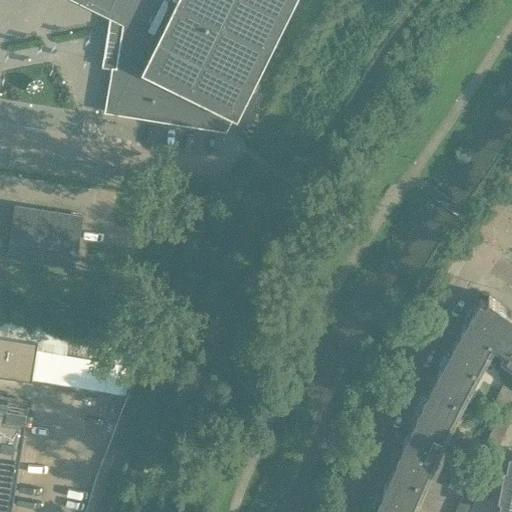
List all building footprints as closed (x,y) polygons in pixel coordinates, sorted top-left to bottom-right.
[(75,0),(122,23),(120,36),(112,35),(109,51),(117,53),(115,65),(111,65),(104,111),(226,130),(234,114),(237,116),(294,0),(75,0)] [(8,255),(73,265),(81,215),(16,205),(8,255)] [(452,411),(460,396),(473,370),(492,337),(510,350),(506,355),(511,358),(511,311),(488,294),(485,299),(479,296),(474,305),(454,339),(436,372),(421,400),(410,425),(376,503),(372,511),(408,511),(412,503),(440,438),(452,411)] [(137,364),(141,340),(0,317),(0,334),(37,340),(36,348),(137,364)] [(0,334),(0,375),(31,380),(36,348),(37,340),(0,334)] [(10,511),(26,415),(6,412),(8,403),(0,401),(0,511),(10,511)] [(498,414),(491,429),(503,434),(510,419),(498,414)] [(491,429),(479,456),(491,461),(503,434),(491,429)] [(441,448),(450,452),(454,444),(444,440),(441,448)] [(511,511),(511,454),(508,468),(505,468),(501,494),(503,495),(501,509),(508,510),(507,511),(511,511)] [(491,461),(479,456),(476,462),(488,467),(491,461)] [(476,462),(466,484),(478,489),(488,467),(476,462)] [(448,485),(455,489),(462,474),(455,471),(448,485)] [(466,484),(460,498),(472,503),(478,489),(466,484)] [(467,511),(472,503),(460,498),(454,511),(467,511)]
